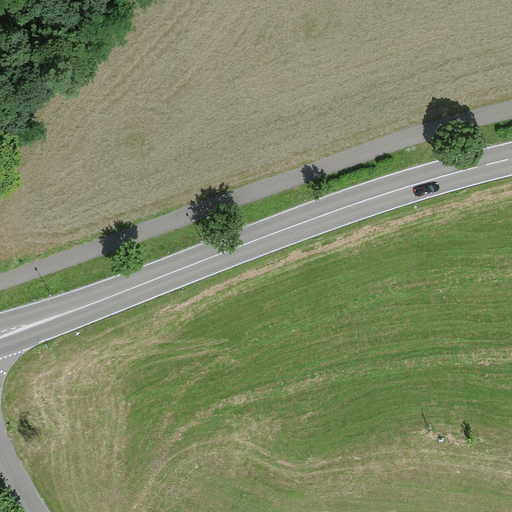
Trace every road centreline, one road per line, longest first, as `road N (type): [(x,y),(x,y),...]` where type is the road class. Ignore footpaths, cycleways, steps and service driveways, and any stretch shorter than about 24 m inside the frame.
road 1 (secondary): [(511,160),(373,198),(84,312),(0,335)]
road 2 (track): [(0,280),(388,143),(511,110)]
